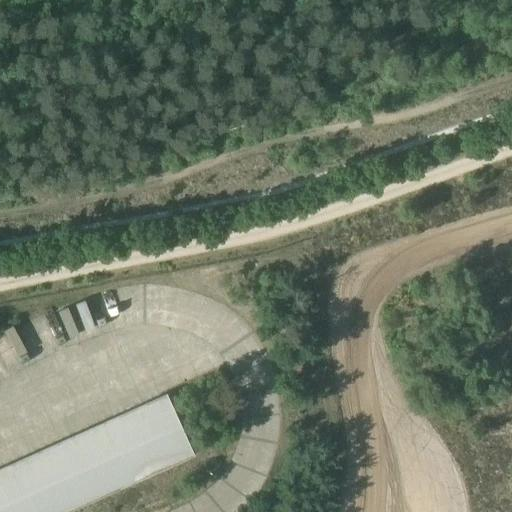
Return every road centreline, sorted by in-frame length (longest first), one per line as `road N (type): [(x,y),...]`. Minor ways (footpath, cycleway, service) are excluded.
road 1 (track): [(0,284),(276,229),(511,149)]
road 2 (unknown): [(511,81),(421,115),(0,210)]
road 3 (track): [(353,511),(347,322),(363,287),(423,244),(511,221)]
